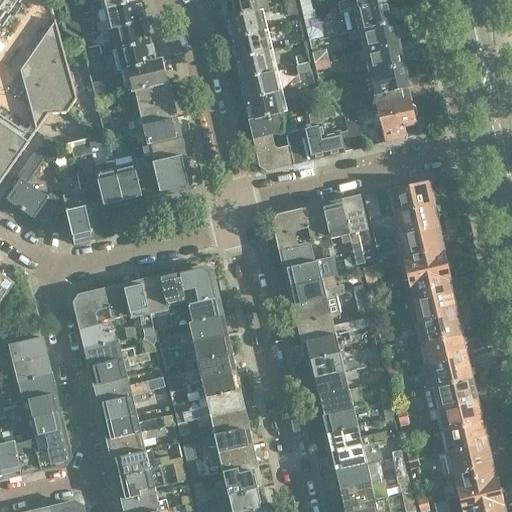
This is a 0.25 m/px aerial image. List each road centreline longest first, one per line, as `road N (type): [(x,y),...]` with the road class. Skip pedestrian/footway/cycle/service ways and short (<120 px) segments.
road 1 (residential): [(304,511),(237,227)]
road 2 (residential): [(230,201),(498,135)]
road 3 (residential): [(230,201),(196,50),(173,0)]
road 4 (residential): [(95,475),(51,273)]
road 5 (residential): [(51,273),(237,227)]
road 6 (secondary): [(459,0),(482,117),(498,135)]
road 7 (secondary): [(498,135),(503,112),(475,0)]
